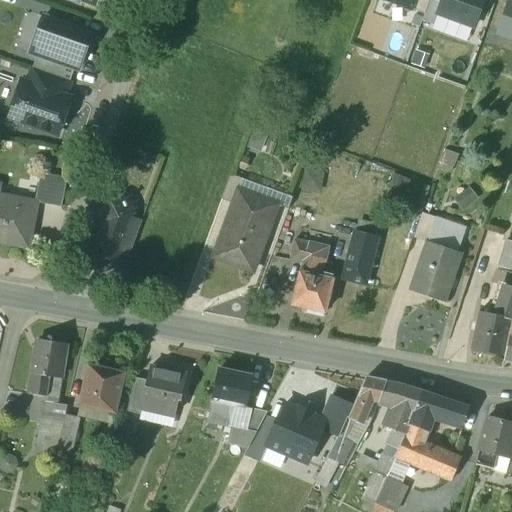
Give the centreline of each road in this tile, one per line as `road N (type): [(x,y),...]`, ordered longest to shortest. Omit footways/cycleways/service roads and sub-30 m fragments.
road 1 (unclassified): [(511,388),(48,304)]
road 2 (residential): [(48,304),(145,0)]
